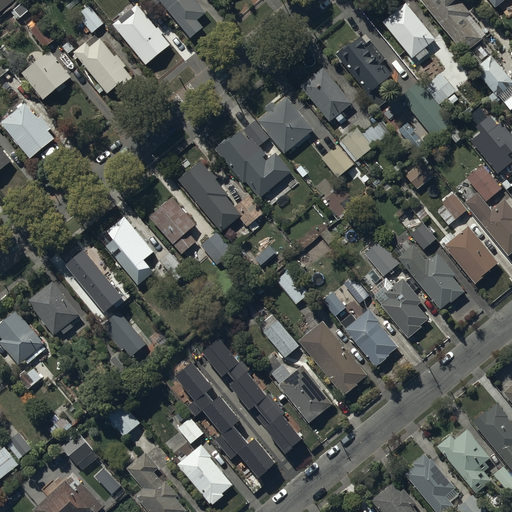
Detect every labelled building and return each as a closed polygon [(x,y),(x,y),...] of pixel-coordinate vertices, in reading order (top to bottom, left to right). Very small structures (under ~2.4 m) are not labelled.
[(0,0),(0,9),(11,0),(0,0)] [(190,0),(154,0),(191,43),(204,32),(198,25),(206,18),(190,0)] [(415,0),(416,0),(463,59),(483,44),(465,23),(470,18),(459,5),(465,0),(415,0)] [(14,9),(11,12),(17,17),(19,15),(20,16),(29,8),(21,1),(13,8),(14,9)] [(137,4),(114,24),(147,63),(170,43),(162,34),(164,33),(159,27),(157,28),(137,4)] [(90,5),(78,14),(92,32),(104,23),(90,5)] [(382,26),(411,64),(414,61),(418,66),(433,54),(429,49),(435,44),(406,8),(404,9),(402,9),(397,13),(397,15),(382,26)] [(39,22),(30,30),(45,46),(54,39),(39,22)] [(361,36),(336,55),(366,95),(395,73),(369,40),(366,43),(361,36)] [(86,40),(73,50),(108,93),(131,75),(123,66),(126,64),(117,53),(114,55),(100,37),(90,45),(86,40)] [(71,75),(49,49),(22,71),(43,97),(71,75)] [(0,76),(10,69),(0,56),(0,76)] [(511,86),(490,61),(474,75),(496,101),(511,88),(511,86)] [(352,109),(323,73),(301,91),(330,127),(352,109)] [(425,87),(439,104),(456,91),(442,73),(425,87)] [(422,82),(401,98),(434,139),(454,124),(422,82)] [(269,113),(259,121),(285,152),(313,129),(287,97),(276,106),(273,103),(266,109),(269,113)] [(25,103),(1,122),(31,158),(55,138),(48,130),(51,128),(42,116),(39,119),(25,103)] [(291,170),(275,151),(266,158),(264,155),(267,152),(253,136),(248,139),(241,129),(215,147),(243,182),(246,180),(260,196),(291,170)] [(455,130),(447,135),(455,147),(463,141),(455,130)] [(358,132),(341,144),(356,164),(372,152),(358,132)] [(0,144),(0,170),(3,168),(2,167),(11,159),(0,144)] [(338,151),(322,164),(339,182),(354,170),(338,151)] [(210,173),(201,162),(179,180),(222,232),(242,215),(227,197),(230,195),(216,179),(220,176),(214,170),(210,173)] [(483,165),(468,178),(486,201),(502,188),(483,165)] [(421,166),(404,180),(416,194),(433,180),(421,166)] [(454,193),(443,203),(456,219),(468,210),(454,193)] [(477,193),(465,203),(509,256),(511,252),(511,208),(505,199),(491,210),(477,193)] [(196,223),(172,195),(150,215),(182,252),(196,239),(188,230),(196,223)] [(250,196),(237,207),(244,215),(241,217),(248,225),(263,213),(250,196)] [(153,245),(129,217),(122,222),(121,221),(114,226),(116,228),(105,237),(128,264),(133,270),(152,255),(148,250),(153,245)] [(423,224),(411,235),(424,250),(436,240),(423,224)] [(469,227),(445,246),(476,283),(500,263),(469,227)] [(327,228),(320,234),(334,252),(342,246),(327,228)] [(217,232),(201,245),(217,262),(232,249),(217,232)] [(380,241),(365,254),(384,276),(399,264),(380,241)] [(397,259),(440,310),(450,302),(451,304),(465,292),(453,278),(455,275),(438,254),(430,261),(428,259),(426,261),(413,246),(397,259)] [(117,279),(93,249),(85,256),(79,250),(69,258),(74,264),(65,271),(94,307),(116,289),(111,283),(117,279)] [(170,250),(159,259),(176,279),(187,270),(170,250)] [(291,265),(275,279),(296,303),(310,291),(303,282),(310,276),(299,262),(293,268),(291,265)] [(354,275),(344,284),(359,302),(369,294),(354,275)] [(423,302),(404,278),(384,293),(388,298),(380,304),(408,339),(422,328),(420,326),(429,319),(418,306),(423,302)] [(81,315),(53,280),(27,300),(55,335),(62,330),(65,334),(73,327),(71,323),(81,315)] [(332,290),(321,299),(335,315),(346,306),(332,290)] [(356,318),(352,312),(341,321),(345,327),(376,365),(386,356),(389,353),(398,345),(378,320),(380,319),(370,307),(356,318)] [(45,341),(17,308),(0,322),(0,334),(2,337),(0,339),(0,340),(19,363),(45,341)] [(148,345),(120,311),(102,325),(122,350),(125,348),(133,358),(148,345)] [(272,314),(259,326),(286,358),(299,346),(272,314)] [(368,376),(323,321),(298,341),(344,397),(358,386),(357,385),(368,376)] [(229,361),(225,365),(238,380),(255,366),(256,360),(247,348),(243,351),(242,350),(228,360),(229,361)] [(119,352),(110,359),(123,374),(132,367),(119,352)] [(283,363),(271,372),(307,418),(333,402),(320,387),(321,386),(303,364),(291,373),(283,363)] [(260,364),(249,373),(260,386),(271,377),(260,364)] [(28,374),(26,371),(18,377),(28,389),(42,378),(34,369),(28,374)] [(219,387),(209,395),(221,410),(232,402),(219,387)] [(268,390),(252,402),(255,407),(252,409),(254,412),(249,416),(273,447),(287,436),(286,434),(293,429),(282,415),(286,413),(268,390)] [(86,394),(80,399),(91,411),(97,405),(86,394)] [(122,402),(106,414),(123,434),(138,422),(122,402)] [(511,421),(498,403),(473,423),(511,471),(511,421)] [(253,439),(233,414),(207,436),(211,441),(213,439),(241,473),(255,462),(253,460),(262,453),(260,451),(262,450),(256,442),(257,441),(255,438),(253,439)] [(191,419),(179,429),(191,444),(204,434),(191,419)] [(449,434),(439,442),(475,488),(489,478),(480,467),(485,464),(481,459),(487,454),(466,427),(453,438),(449,434)] [(11,440),(7,444),(18,458),(32,448),(19,431),(9,438),(11,440)] [(79,431),(61,445),(76,463),(93,450),(79,431)] [(202,445),(177,465),(210,504),(212,503),(213,505),(224,496),(223,494),(234,486),(211,458),(212,457),(202,445)] [(4,446),(0,449),(0,476),(17,463),(4,446)] [(159,466),(146,451),(126,466),(143,487),(135,494),(150,511),(182,511),(187,509),(175,496),(178,493),(165,479),(163,481),(154,470),(159,466)] [(427,458),(423,452),(414,459),(416,461),(406,470),(440,511),(441,511),(452,503),(450,500),(459,492),(429,456),(427,458)] [(511,478),(504,469),(493,478),(511,502),(511,478)] [(41,490),(47,495),(33,506),(38,511),(85,511),(92,507),(97,511),(104,506),(77,476),(74,479),(71,475),(67,478),(66,476),(63,478),(61,476),(54,481),(52,480),(41,490)] [(394,482),(372,501),(381,511),(416,511),(413,508),(417,504),(405,489),(402,491),(394,482)] [(485,511),(472,495),(457,506),(461,511),(485,511)]
